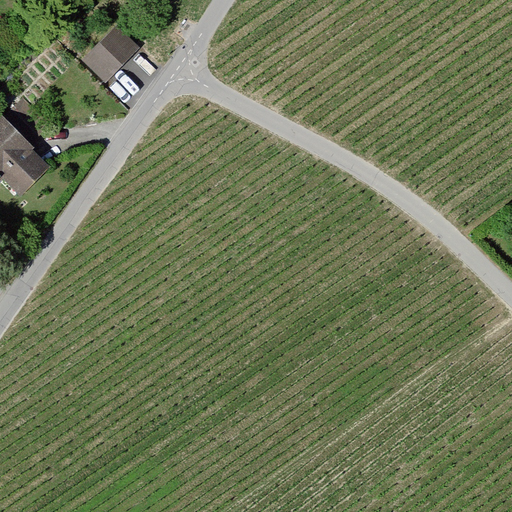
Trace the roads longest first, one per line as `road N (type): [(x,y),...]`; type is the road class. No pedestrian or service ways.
road 1 (residential): [(511,294),(363,172),(181,79)]
road 2 (residential): [(0,326),(181,79)]
